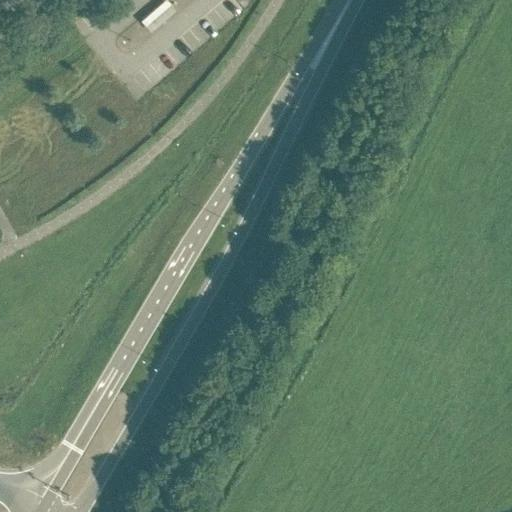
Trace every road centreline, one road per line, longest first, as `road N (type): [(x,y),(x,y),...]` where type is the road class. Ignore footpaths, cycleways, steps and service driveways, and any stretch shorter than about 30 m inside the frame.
road 1 (secondary): [(344,4),(42,511)]
road 2 (secondary): [(73,511),(228,248),(311,88),(344,4)]
